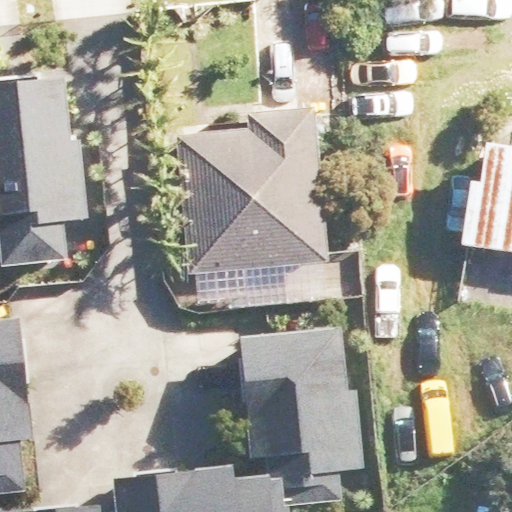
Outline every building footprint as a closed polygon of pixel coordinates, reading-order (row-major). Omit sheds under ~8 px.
[(65,137),(58,75),(0,81),(0,264),(62,257),(58,218),(82,215),(72,136),(65,137)] [(238,129),(166,137),(181,275),(322,260),(306,108),(237,115),(238,129)] [(511,124),(509,148),(472,143),(466,182),(461,181),(452,246),(511,253),(511,124)] [(0,491),(18,490),(14,435),(26,434),(16,319),(0,320),(0,491)] [(105,477),(108,511),(282,511),(282,505),(335,499),(332,470),(358,467),(350,388),(341,389),(334,326),(231,337),(244,456),(259,454),(261,474),(229,477),(227,464),(105,477)] [(93,511),(92,502),(0,510),(0,511),(93,511)]
